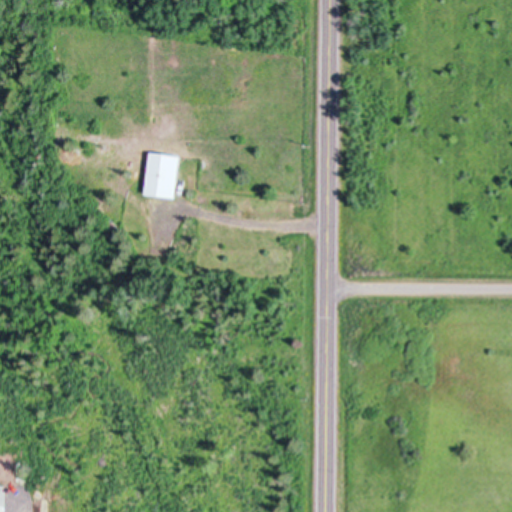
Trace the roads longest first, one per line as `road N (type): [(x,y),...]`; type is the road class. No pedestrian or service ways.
road 1 (secondary): [(328,0),(325,511)]
road 2 (residential): [(327,291),(511,292)]
